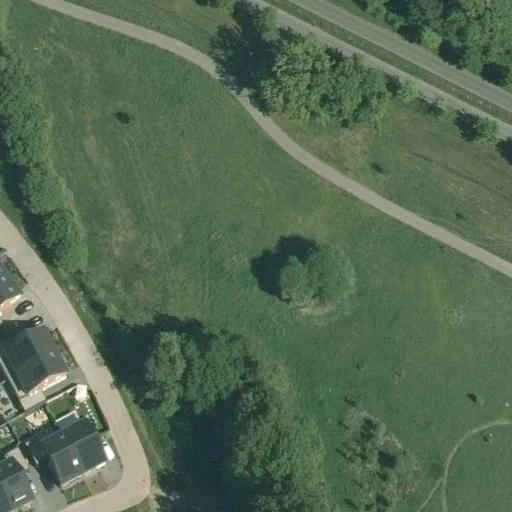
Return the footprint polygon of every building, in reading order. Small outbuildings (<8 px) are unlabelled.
[(4,282),(0,285),(0,331),(3,330),(0,325),(0,316),(19,302),(4,282)] [(11,338),(0,343),(0,371),(6,383),(54,358),(42,336),(16,350),(11,338)] [(54,358),(6,383),(24,417),(46,405),(40,394),(65,380),(61,373),(66,371),(59,358),(55,361),(54,358)] [(84,428),(62,439),(82,478),(104,467),(84,428)] [(36,442),(24,449),(35,470),(47,464),(60,490),(82,478),(62,439),(59,435),(38,447),(36,442)] [(17,452),(0,461),(0,500),(6,511),(18,511),(31,505),(17,480),(29,474),(17,452)]
